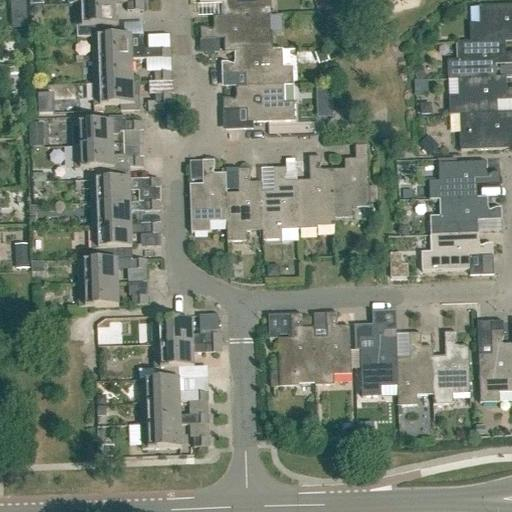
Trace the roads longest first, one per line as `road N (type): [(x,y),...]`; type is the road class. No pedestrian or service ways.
road 1 (residential): [(244,298),(511,288)]
road 2 (tertiary): [(250,511),(480,500)]
road 3 (residential): [(250,511),(244,298)]
road 4 (residential): [(244,298),(183,272),(177,260),(176,152),(197,142)]
road 5 (residential): [(197,142),(180,0)]
road 6 (residential): [(197,142),(226,149),(317,145)]
